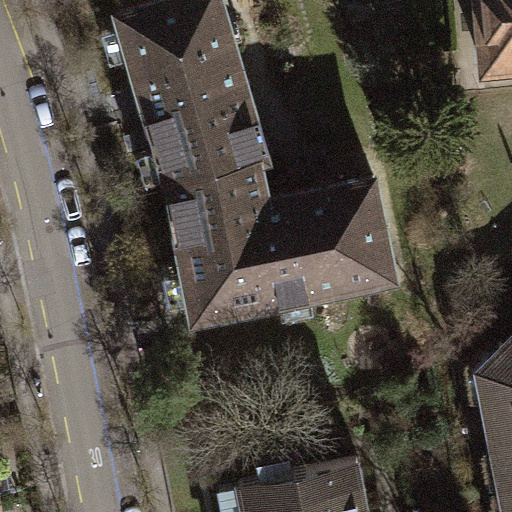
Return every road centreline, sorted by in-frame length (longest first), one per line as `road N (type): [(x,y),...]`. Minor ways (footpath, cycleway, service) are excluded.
road 1 (trunk): [(91,511),(344,0)]
road 2 (trunk): [(286,0),(38,511)]
road 3 (residential): [(102,511),(48,244),(0,76)]
